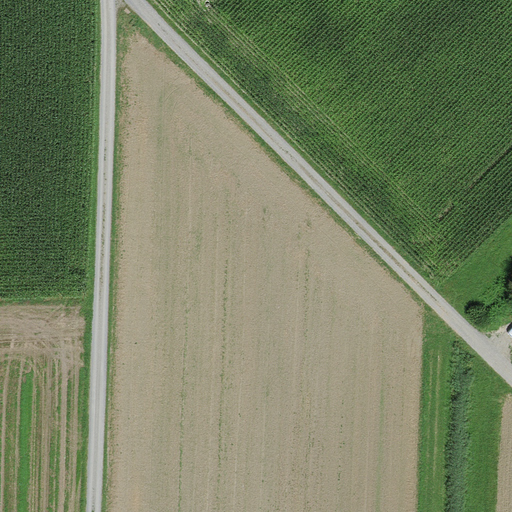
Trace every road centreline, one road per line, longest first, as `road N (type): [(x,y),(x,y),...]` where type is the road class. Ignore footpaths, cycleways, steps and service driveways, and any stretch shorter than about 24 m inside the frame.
road 1 (track): [(132,0),(511,374)]
road 2 (track): [(109,0),(90,511)]
